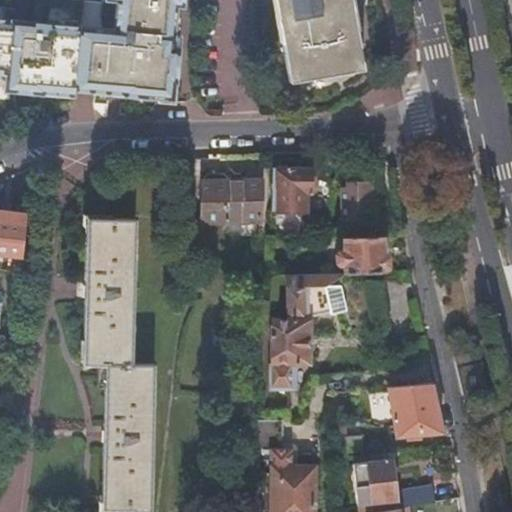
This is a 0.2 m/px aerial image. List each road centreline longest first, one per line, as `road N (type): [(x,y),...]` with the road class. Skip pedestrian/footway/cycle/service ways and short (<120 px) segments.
road 1 (residential): [(395,125),(87,135),(0,155)]
road 2 (residential): [(395,125),(473,511)]
road 3 (primary): [(511,277),(475,110)]
